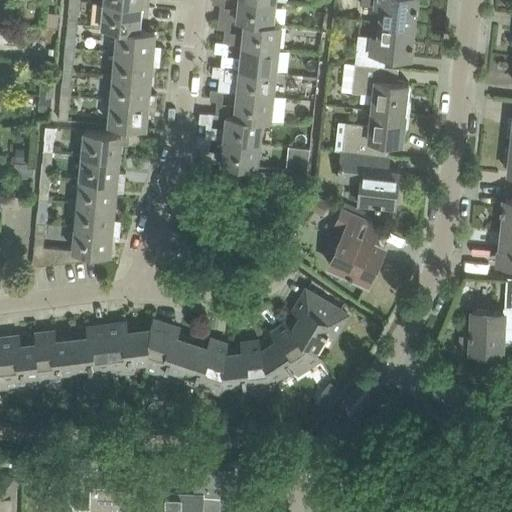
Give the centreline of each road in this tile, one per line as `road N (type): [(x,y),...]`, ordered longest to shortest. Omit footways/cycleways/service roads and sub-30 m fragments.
road 1 (unclassified): [(390,361),(441,252),(472,0)]
road 2 (residential): [(195,0),(183,136),(134,284)]
road 3 (unclassified): [(284,511),(390,361)]
road 4 (residential): [(134,284),(178,299),(224,300),(283,272)]
road 5 (residential): [(134,284),(0,306)]
road 6 (unclassified): [(511,411),(472,402),(390,361)]
